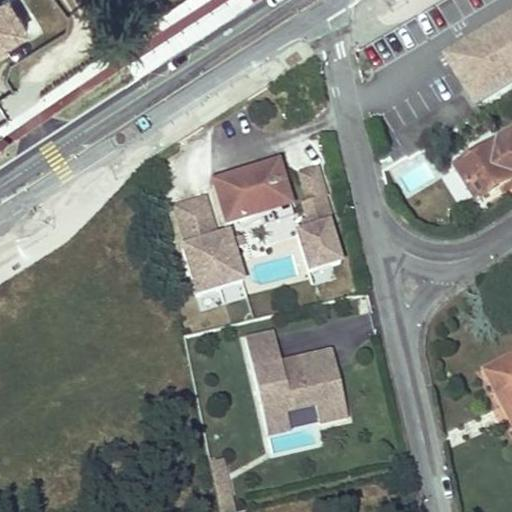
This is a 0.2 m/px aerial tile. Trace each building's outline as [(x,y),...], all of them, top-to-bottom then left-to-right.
[(9,0),(0,0),(0,44),(5,42),(27,28),(9,0)] [(511,19),(447,59),(451,65),(511,27),(511,19)] [(403,150),(390,158),(396,168),(420,153),(422,155),(484,117),(480,109),(511,89),(511,27),(451,65),(462,83),(467,80),(473,89),(467,92),(395,137),(403,150)] [(0,53),(9,48),(5,42),(0,44),(0,53)] [(473,89),(467,80),(462,83),(467,92),(473,89)] [(511,182),(511,134),(457,170),(478,204),(511,182)] [(272,166),(210,186),(223,227),(285,207),(272,166)] [(337,264),(323,219),(327,217),(314,171),(297,176),(306,204),(300,206),(305,221),(300,223),(303,233),(294,236),(306,274),(337,264)] [(446,179),(458,202),(469,196),(457,173),(446,179)] [(240,285),(225,237),(214,241),(202,202),(186,207),(199,245),(203,244),(217,292),(240,285)] [(217,292),(203,244),(199,245),(186,207),(171,211),(183,250),(179,251),(194,299),(217,292)] [(271,335),(243,342),(262,420),(284,415),(313,408),(317,426),(345,419),(330,353),(288,362),(289,367),(279,369),(278,365),(271,335)] [(511,360),(487,373),(511,420),(511,360)] [(262,420),(266,438),(288,433),(284,415),(262,420)] [(220,511),(234,511),(222,454),(209,458),(211,468),(214,483),(218,502),(220,511)]
